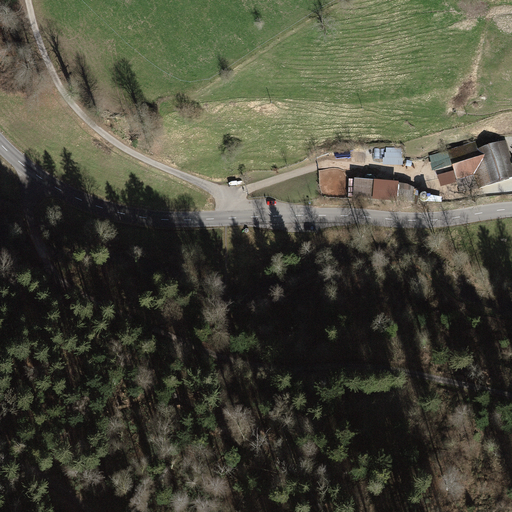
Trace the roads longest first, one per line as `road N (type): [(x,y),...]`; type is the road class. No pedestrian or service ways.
road 1 (track): [(511,396),(392,369),(309,373),(192,349),(96,308),(52,272),(33,230),(30,194),(39,177)]
road 2 (residential): [(226,218),(227,198),(218,189),(123,147),(77,110),(51,71),(28,0)]
road 3 (tertiary): [(226,218),(435,220),(511,208)]
road 4 (tertiary): [(0,143),(39,177),(104,208),(171,220),(226,218)]
